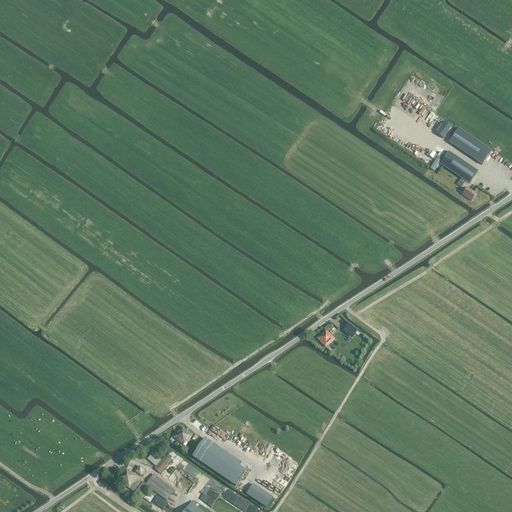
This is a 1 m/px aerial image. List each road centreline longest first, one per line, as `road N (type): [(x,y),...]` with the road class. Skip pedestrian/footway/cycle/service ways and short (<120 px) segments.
road 1 (tertiary): [(39,511),(511,197)]
road 2 (track): [(274,511),(384,337),(345,307)]
road 3 (track): [(330,301),(172,409)]
road 4 (track): [(498,220),(355,315)]
